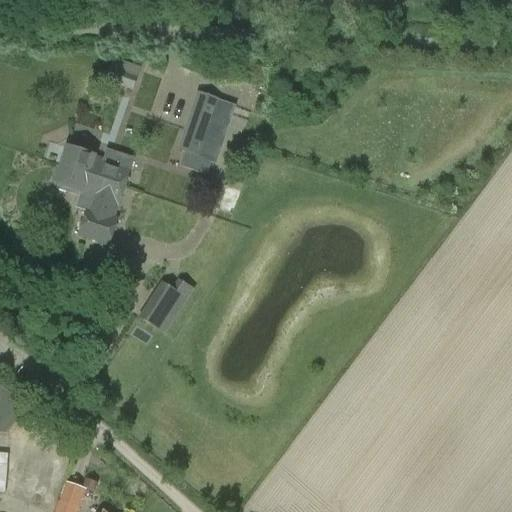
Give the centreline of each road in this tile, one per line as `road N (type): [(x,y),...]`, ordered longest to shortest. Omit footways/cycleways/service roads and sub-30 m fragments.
road 1 (track): [(0,28),(356,32),(511,50)]
road 2 (unclassified): [(0,335),(197,511)]
